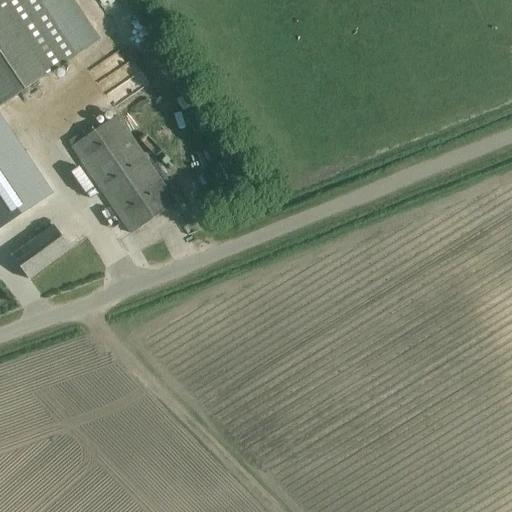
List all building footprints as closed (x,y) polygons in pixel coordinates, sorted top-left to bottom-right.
[(73,0),(0,0),(0,109),(101,41),(73,0)] [(122,84),(99,99),(106,108),(128,94),(122,84)] [(0,229),(53,194),(0,115),(0,229)] [(118,117),(73,148),(133,235),(177,204),(118,117)] [(56,227),(13,257),(30,281),(72,250),(56,227)]
